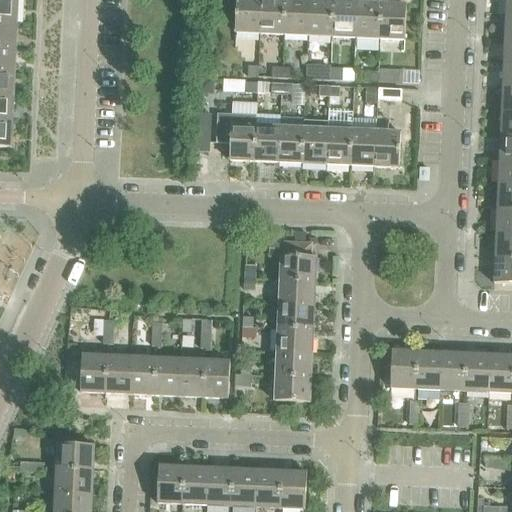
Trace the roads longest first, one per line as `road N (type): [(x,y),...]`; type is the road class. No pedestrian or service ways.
road 1 (residential): [(126,511),(127,435),(350,444)]
road 2 (residential): [(80,203),(365,218)]
road 3 (residential): [(447,219),(460,0)]
road 4 (residential): [(80,203),(89,0)]
road 5 (residential): [(0,389),(80,203)]
road 6 (residential): [(350,444),(360,416),(362,316)]
